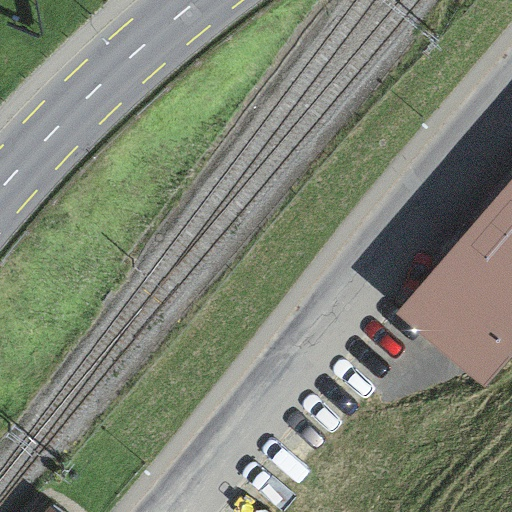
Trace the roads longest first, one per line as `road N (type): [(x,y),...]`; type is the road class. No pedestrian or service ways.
road 1 (residential): [(511,70),(150,511)]
road 2 (primary): [(198,0),(127,59),(0,190)]
